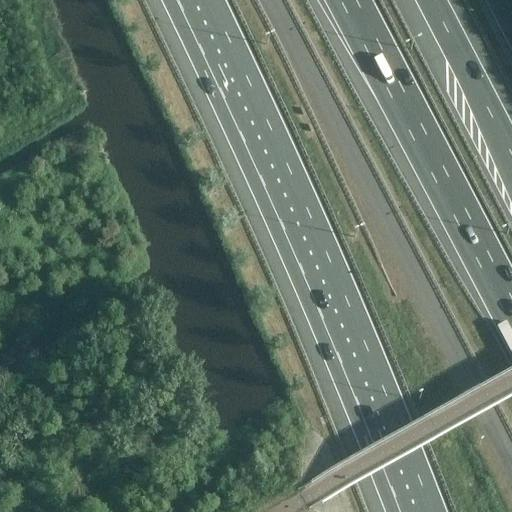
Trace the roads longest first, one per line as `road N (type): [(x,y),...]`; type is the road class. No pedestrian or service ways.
road 1 (motorway): [(191,0),(286,192),(413,511)]
road 2 (motorway): [(511,461),(269,0)]
road 3 (motorway): [(349,0),(511,303)]
road 4 (motorway): [(511,160),(426,0)]
